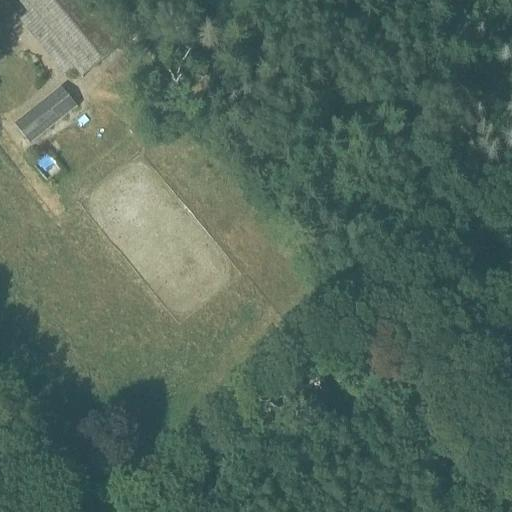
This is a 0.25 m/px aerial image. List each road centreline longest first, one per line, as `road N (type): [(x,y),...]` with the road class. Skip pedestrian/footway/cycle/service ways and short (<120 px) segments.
road 1 (track): [(172,511),(511,213)]
road 2 (unknown): [(511,258),(216,511)]
road 3 (track): [(0,413),(74,511)]
